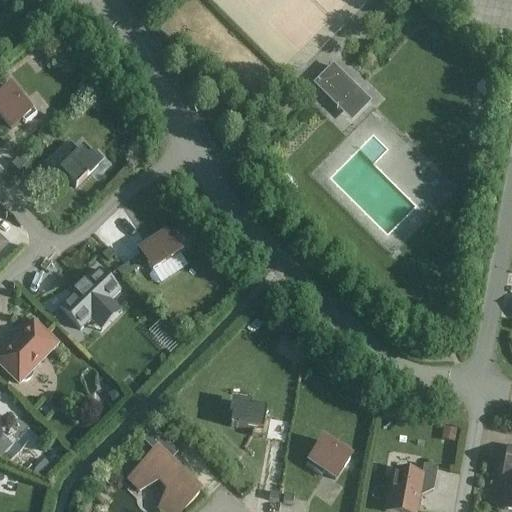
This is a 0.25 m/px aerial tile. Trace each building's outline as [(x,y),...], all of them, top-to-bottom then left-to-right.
[(366,105),(367,105),(328,66),(328,67),(334,74),(329,80),(328,79),(320,88),(328,97),(329,96),(340,107),(336,111),(337,112),(355,94),(366,105)] [(9,90),(0,96),(0,120),(2,120),(10,131),(22,122),(25,125),(36,116),(24,101),(21,104),(9,90)] [(89,180),(103,166),(92,154),(90,157),(82,149),(78,153),(68,143),(45,166),(63,184),(67,180),(75,189),(87,178),(89,180)] [(17,161),(13,167),(19,173),(24,167),(17,161)] [(28,171),(22,176),(29,183),(34,178),(28,171)] [(139,253),(154,273),(181,254),(164,230),(148,241),(151,244),(139,253)] [(106,261),(112,255),(108,250),(102,256),(106,261)] [(74,330),(115,288),(93,266),(52,308),(74,330)] [(30,380),(32,376),(32,371),(57,346),(33,323),(0,356),(0,366),(19,385),(21,382),(26,382),(30,380)] [(231,417),(230,428),(252,432),(251,437),(266,439),(269,424),(264,423),(266,410),(251,408),(252,404),(231,401),(229,417),(231,417)] [(442,429),(441,441),(453,442),(454,431),(442,429)] [(153,449),(162,441),(156,435),(152,431),(141,441),(146,446),(147,444),(153,449)] [(336,481),(350,460),(322,442),(306,467),(321,477),(324,473),(336,481)] [(511,511),(511,449),(507,449),(502,479),(503,479),(502,480),(509,481),(504,511),(511,511)] [(129,481),(140,492),(159,482),(168,491),(159,511),(160,511),(182,511),(199,495),(188,485),(189,484),(157,453),(129,481)] [(393,471),(385,511),(416,511),(420,490),(433,492),(437,469),(423,466),(421,476),(393,471)] [(270,493),(268,501),(278,502),(279,495),(270,493)] [(284,496),(282,503),(293,505),(294,497),(284,496)]
